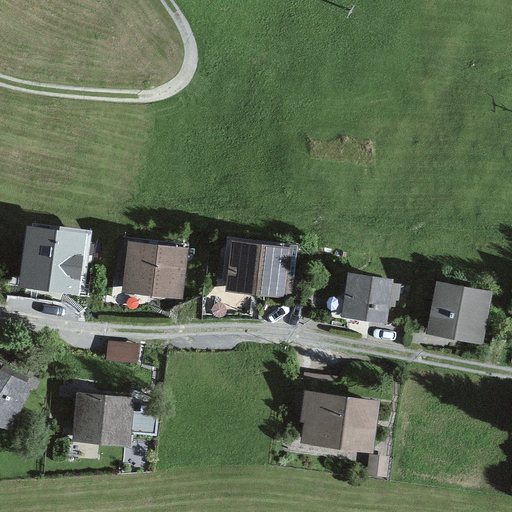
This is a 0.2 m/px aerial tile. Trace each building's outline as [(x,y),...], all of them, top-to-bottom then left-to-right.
[(36,240),(31,281),(79,286),(83,245),(36,240)] [(136,241),(131,283),(181,289),(186,246),(136,241)] [(241,241),(236,286),(282,291),(287,246),(241,241)] [(354,270),(348,311),(386,316),(391,275),(354,270)] [(434,328),(480,336),(487,287),(442,280),(434,328)] [(26,379),(0,367),(0,413),(9,417),(26,379)] [(86,391),(82,434),(127,438),(130,395),(86,391)] [(318,392),(311,435),(371,444),(377,401),(318,392)]
